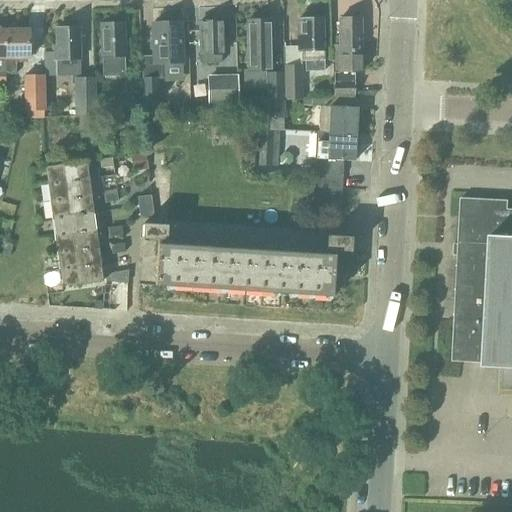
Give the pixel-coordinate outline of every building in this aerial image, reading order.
[(332,87),(332,97),(354,97),(354,74),(360,74),(360,21),(337,21),(338,48),(331,48),(331,74),(334,74),(334,87),(332,87)] [(323,71),(322,52),(322,22),(300,22),(300,35),(296,35),(297,53),(300,52),(300,63),(303,63),(303,72),(323,71)] [(270,72),(269,23),(245,23),(246,55),(246,73),(270,72)] [(151,25),(153,58),(153,66),(162,66),(181,65),(179,24),(151,25)] [(222,55),(222,24),(198,24),(198,56),(201,56),(201,65),(220,64),(220,55),(222,55)] [(99,27),(100,59),(100,77),(122,76),(122,58),(124,58),(123,26),(99,27)] [(79,61),(78,30),(75,30),(75,28),(66,28),(66,31),(54,31),(54,48),(51,48),(51,62),(55,62),(55,78),(79,77),(78,61),(79,61)] [(3,31),(4,61),(28,61),(27,31),(3,31)] [(302,100),(301,66),(284,67),(285,101),(302,100)] [(284,101),(283,73),(266,74),(267,101),(284,101)] [(43,78),(23,78),(24,112),(26,112),(26,120),(43,120),(42,112),(44,112),(43,78)] [(73,79),(73,117),(95,117),(94,79),(73,79)] [(235,79),(207,80),(207,105),(235,105),(235,79)] [(157,80),(141,80),(143,112),(159,111),(157,82),(157,80)] [(354,97),(332,97),(325,99),(312,100),(311,108),(319,108),(317,134),(355,136),(357,110),(354,110),(354,97)] [(136,101),(116,102),(116,115),(137,114),(136,101)] [(284,119),(284,115),(283,102),(261,104),(262,119),(261,119),(260,131),(271,132),(271,131),(284,132),(283,119),(284,119)] [(260,143),(270,143),(271,144),(271,139),(271,132),(260,131),(260,143)] [(315,161),(319,161),(318,177),(340,178),(341,162),(354,163),(355,136),(317,134),(316,134),(316,144),(315,161)] [(129,155),(132,172),(147,170),(144,153),(129,155)] [(99,162),(100,170),(112,168),(111,160),(99,162)] [(47,186),(88,181),(85,163),(44,169),(47,186)] [(342,178),(340,178),(318,177),(317,177),(317,190),(341,191),(342,178)] [(88,181),(47,186),(49,203),(90,197),(88,181)] [(317,190),(317,202),(341,203),(341,191),(317,190)] [(103,196),(104,204),(117,203),(116,194),(103,196)] [(139,216),(152,214),(149,195),(137,196),(139,216)] [(90,197),(49,203),(51,220),(92,214),(90,197)] [(453,322),(451,363),(460,363),(483,364),(483,368),(498,369),(502,369),(501,391),(511,391),(511,211),(493,210),(494,201),(460,200),(459,217),(453,322)] [(341,203),(317,202),(316,215),(340,216),(341,203)] [(92,214),(51,220),(54,236),(95,231),(92,214)] [(154,287),(277,295),(330,298),(333,252),(349,253),(350,239),(326,237),(325,256),(165,246),(166,227),(142,226),(141,240),(157,241),(154,287)] [(108,229),(109,238),(121,236),(120,228),(108,229)] [(95,231),(54,236),(56,253),(97,248),(95,231)] [(110,246),(111,255),(124,253),(123,245),(110,246)] [(97,248),(56,253),(58,270),(99,265),(97,248)] [(99,265),(58,270),(61,288),(102,282),(99,265)]
